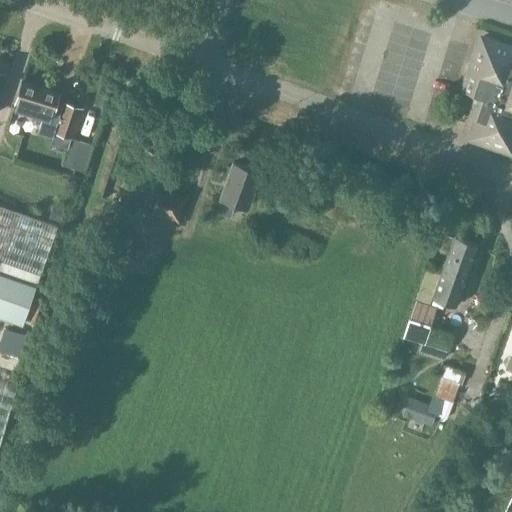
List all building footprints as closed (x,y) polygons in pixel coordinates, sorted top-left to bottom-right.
[(467,114),(477,117),(470,138),(511,152),(511,48),(482,38),(471,68),(468,67),(464,78),(467,80),(464,90),(474,93),(467,114)] [(54,132),(71,138),(73,139),(75,132),(83,108),(64,102),(63,104),(57,102),(60,93),(22,81),(13,109),(43,118),(38,132),(52,137),(54,132)] [(67,149),(62,165),(84,172),(85,172),(94,144),(92,144),(73,139),(71,138),(67,149)] [(219,197),(221,198),(216,210),(231,216),(235,202),(248,207),(261,170),(231,159),(219,197)] [(160,187),(152,213),(178,221),(187,196),(160,187)] [(0,260),(40,275),(58,226),(0,205),(0,260)] [(54,207),(50,218),(59,221),(63,210),(54,207)] [(433,296),(456,305),(478,244),(455,236),(454,237),(446,234),(441,248),(449,251),(449,252),(441,274),(433,296)] [(427,269),(416,298),(431,304),(433,296),(441,274),(427,269)] [(0,273),(0,315),(23,324),(36,286),(0,273)] [(424,342),(430,326),(410,319),(404,336),(424,342)] [(0,405),(0,444),(10,408),(5,407),(0,405)]
